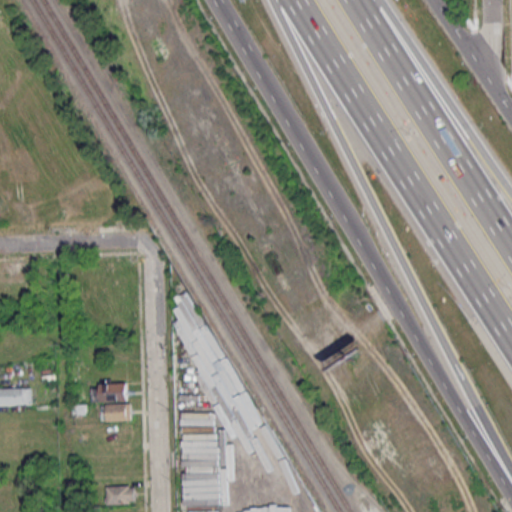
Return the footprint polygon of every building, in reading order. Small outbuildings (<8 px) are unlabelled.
[(127,383),(101,383),(101,401),(127,401),(127,383)] [(31,388),(0,387),(0,404),(31,405),(31,388)] [(131,403),(101,403),(101,420),(131,420),(131,403)] [(24,506),(36,506),(36,484),(24,484),(24,506)] [(107,486),(107,503),(134,503),(134,486),(107,486)]
